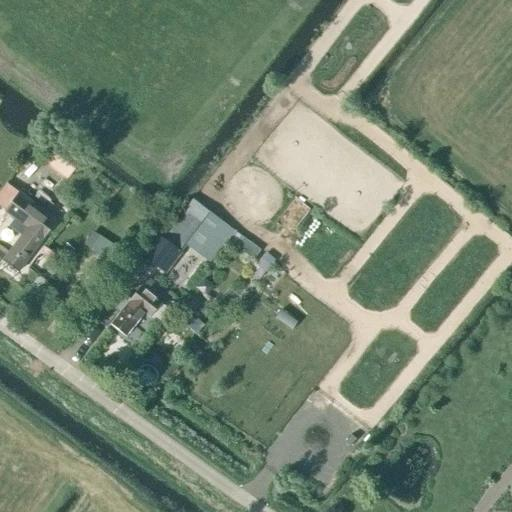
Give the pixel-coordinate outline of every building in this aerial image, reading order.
[(39,160),(67,181),(82,161),(55,140),(39,160)] [(21,236),(3,261),(18,272),(37,247),(34,244),(39,238),(42,240),(56,221),(18,193),(4,212),(17,222),(12,229),(21,236)] [(166,241),(182,254),(187,246),(186,246),(202,225),(187,214),(166,241)] [(210,263),(234,231),(228,226),(203,258),(210,263)] [(166,275),(182,254),(166,241),(150,262),(166,275)] [(95,260),(99,275),(117,270),(113,255),(95,260)] [(260,260),(250,272),(259,280),(270,268),(260,260)] [(149,318),(160,305),(140,288),(129,302),(129,303),(110,326),(125,338),(144,314),(149,318)]
